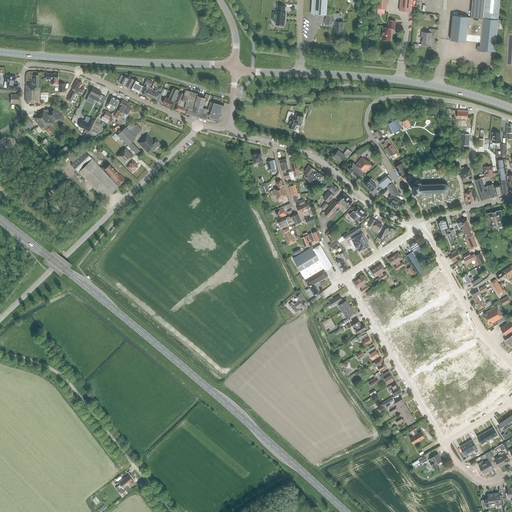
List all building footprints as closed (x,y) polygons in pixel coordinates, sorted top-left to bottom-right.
[(311,0),(311,14),(326,15),(327,0),(311,0)] [(387,6),(387,0),(378,0),(378,12),(385,12),(385,6),(387,6)] [(411,12),(412,0),(399,0),(399,10),(411,12)] [(472,0),(471,18),(468,17),(453,15),(451,40),(466,41),(466,40),(480,42),(480,46),(480,50),(485,50),(495,51),(498,20),(493,19),(493,18),(498,19),(499,0),(472,0)] [(276,18),(276,25),(284,25),(284,17),(285,17),(285,11),(284,11),(285,6),(278,5),(277,11),(277,13),(273,13),(273,17),(276,18)] [(343,22),(339,21),(339,13),(333,13),(333,15),(330,15),(330,22),(335,22),(334,33),(342,33),(343,22)] [(390,40),(391,34),(391,29),(395,29),(395,21),(389,20),(388,28),(383,27),(381,39),(390,40)] [(437,38),(438,30),(429,29),(429,33),(422,32),(421,37),(423,37),(422,45),(430,45),(431,35),(437,36),(437,38)] [(58,85),(58,74),(46,73),(46,79),(52,79),(52,85),(58,85)] [(40,106),(40,101),(39,101),(39,87),(39,75),(33,75),(33,82),(31,82),(31,85),(25,85),(25,101),(36,101),(36,106),(40,106)] [(16,77),(6,76),(5,81),(8,82),(7,88),(17,89),(18,83),(15,83),(16,77)] [(143,86),(140,85),(138,84),(139,82),(128,77),(127,78),(123,76),(120,83),(125,85),(139,93),(143,86)] [(84,89),(80,87),(81,85),(80,85),(81,83),(77,80),(72,89),(71,91),(68,98),(67,100),(71,102),(72,100),(74,101),(77,95),(75,94),(76,91),(82,94),(84,89)] [(149,87),(148,88),(146,87),(142,94),(146,96),(148,92),(149,93),(151,88),(149,87)] [(173,102),(178,90),(173,87),(168,99),(165,98),(162,103),(170,107),(172,101),(173,102)] [(89,95),(88,97),(99,102),(102,104),(106,97),(100,94),(101,92),(92,88),(89,95)] [(153,89),(152,89),(151,88),(149,93),(148,92),(146,96),(156,101),(160,93),(157,92),(157,91),(155,90),(155,91),(152,90),(153,89)] [(204,98),(196,96),(197,93),(185,90),(184,94),(182,101),(186,102),(184,108),(186,108),(185,110),(186,110),(185,113),(187,114),(206,120),(207,118),(208,113),(206,113),(207,109),(204,108),(205,106),(204,106),(205,102),(206,99),(204,98)] [(182,101),(184,94),(179,93),(177,98),(179,99),(177,104),(175,110),(180,112),(181,112),(185,113),(186,110),(185,110),(186,108),(184,108),(186,102),(182,101)] [(11,94),(11,100),(11,104),(19,104),(19,94),(11,94)] [(116,108),(119,101),(111,96),(109,101),(107,104),(116,108)] [(120,105),(113,116),(118,119),(119,117),(119,116),(122,112),(127,103),(122,100),(119,105),(120,105)] [(208,113),(207,118),(217,121),(219,120),(221,113),(224,106),(213,103),(214,101),(212,101),(210,107),(209,107),(208,108),(207,109),(206,113),(208,113)] [(122,112),(119,116),(122,118),(123,117),(125,119),(128,114),(129,112),(130,112),(132,108),(131,107),(131,106),(127,103),(122,112)] [(61,121),(64,119),(61,114),(61,115),(56,108),(50,112),(47,108),(45,110),(54,122),(59,119),(61,121)] [(50,135),(54,131),(50,126),(54,122),(44,110),(33,119),(41,129),(43,127),(50,135)] [(467,118),(468,111),(457,110),(457,118),(467,118)] [(109,119),(111,114),(106,111),(103,117),(109,119)] [(301,125),(304,115),(296,113),(295,119),(290,118),(289,122),(290,123),(289,127),(294,129),(296,124),(301,125)] [(89,131),(94,120),(90,118),(88,123),(81,120),(78,126),(89,131)] [(391,135),(402,129),(396,118),(385,124),(391,135)] [(411,126),(408,119),(402,122),(404,128),(411,126)] [(33,124),(29,120),(23,126),(27,130),(33,124)] [(125,127),(117,134),(127,145),(131,141),(135,138),(134,137),(141,130),(136,124),(135,126),(131,123),(126,128),(125,127)] [(378,139),(382,136),(378,130),(374,133),(378,139)] [(500,132),(492,132),(492,142),(493,142),(494,143),(496,143),(496,142),(501,143),(501,138),(500,138),(500,132)] [(153,151),(160,145),(155,140),(154,141),(147,134),(138,143),(147,153),(151,149),(153,151)] [(468,146),(470,135),(462,134),(460,145),(468,146)] [(397,153),(392,144),(388,138),(384,141),(383,139),(379,141),(389,157),(392,155),(394,159),(399,156),(397,153)] [(71,146),(69,144),(60,151),(62,153),(71,146)] [(362,157),(363,157),(372,149),(368,144),(358,152),(362,157)] [(77,148),(68,157),(69,159),(73,163),(71,164),(78,172),(104,199),(117,186),(103,170),(84,151),(82,153),(80,151),(77,148)] [(132,172),(137,166),(132,161),(130,163),(128,161),(133,156),(125,148),(117,156),(124,164),(125,164),(127,165),(126,166),(132,172)] [(348,158),(352,152),(347,149),(343,154),(338,150),(333,157),(340,162),(345,156),(348,158)] [(264,166),(263,161),(261,152),(257,154),(257,153),(252,154),(254,163),(257,163),(259,167),(264,166)] [(496,156),(497,160),(502,193),(504,193),(504,194),(509,193),(508,187),(504,159),(503,155),(496,156)] [(372,165),(363,157),(362,157),(355,165),(353,163),(348,168),(352,173),(357,167),(364,173),(372,165)] [(286,159),(279,160),(280,165),(281,170),(282,170),(283,173),(286,172),(285,169),(288,169),(287,166),(287,164),(286,159)] [(301,172),(300,172),(298,159),(290,160),(292,171),(293,171),(294,177),(299,176),(302,175),(301,172)] [(266,161),(268,169),(269,169),(269,172),(275,170),(275,168),(273,160),(266,161)] [(407,172),(402,163),(394,167),(399,176),(407,172)] [(109,164),(104,169),(111,176),(110,177),(113,180),(114,180),(119,185),(121,182),(123,182),(124,181),(124,180),(124,179),(119,174),(109,164)] [(320,179),(322,176),(315,170),(309,165),(304,172),(306,173),(305,175),(305,178),(308,180),(308,179),(313,182),(313,183),(314,184),(308,188),(312,192),(319,186),(316,183),(316,182),(317,183),(320,179)] [(461,179),(471,174),(467,166),(458,171),(461,179)] [(492,166),(484,167),(484,172),(484,177),(492,176),(492,177),(495,176),(495,173),(493,173),(492,166)] [(365,174),(364,173),(357,167),(352,173),(356,177),(360,180),(365,174)] [(387,175),(378,182),(381,186),(380,186),(383,189),(392,182),(387,175)] [(371,190),(376,185),(372,182),(374,180),(371,178),(370,180),(365,185),(371,190)] [(475,181),(475,182),(481,201),(490,198),(487,189),(485,190),(481,178),(475,180),(475,181)] [(277,199),(287,195),(284,185),(283,185),(280,180),(276,181),(278,187),(273,189),(277,199)] [(447,191),(449,189),(449,186),(447,184),(444,183),(421,184),(421,180),(413,181),(413,186),(419,186),(420,192),(419,192),(419,193),(422,193),(423,193),(441,192),(442,192),(443,192),(445,192),(447,191)] [(328,202),(335,194),(339,190),(331,183),(329,185),(327,183),(325,186),(327,189),(328,188),(330,189),(329,191),(323,197),(328,202)] [(394,196),(399,194),(392,183),(388,186),(394,196)] [(269,191),(267,184),(261,186),(263,193),(269,191)] [(490,198),(496,196),(493,184),(487,186),(490,198)] [(297,198),(298,198),(298,195),(295,185),(290,186),(292,197),(293,197),(293,199),(294,202),(298,201),(297,198)] [(471,201),(472,201),(471,193),(471,192),(464,193),(465,204),(471,203),(471,201)] [(346,209),(353,201),(344,194),(338,201),(346,209)] [(387,204),(397,209),(401,201),(392,196),(387,204)] [(315,215),(314,213),(313,209),(310,201),(306,203),(297,208),(299,212),(307,209),(310,215),(311,217),(313,216),(315,215)] [(329,217),(340,205),(335,201),(324,213),(329,217)] [(287,209),(292,207),(290,203),(278,209),(279,210),(275,211),(279,218),(286,215),(283,209),(286,207),(287,209)] [(363,219),(367,215),(358,206),(353,211),(349,215),(354,220),(356,218),(360,222),(363,219)] [(504,223),(508,222),(507,219),(503,220),(501,210),(495,211),(493,212),(487,213),(490,226),(504,223)] [(289,225),(281,229),(289,244),(295,241),(293,238),(289,230),(290,230),(288,227),(290,226),(289,225),(295,222),(296,224),(301,221),(298,214),(296,215),(295,214),(292,216),(292,217),(290,218),(289,216),(286,218),(289,225)] [(315,220),(313,216),(311,217),(305,219),(307,224),(315,220)] [(281,229),(289,225),(286,218),(278,221),(281,229)] [(462,226),(463,229),(461,230),(462,233),(464,232),(464,231),(471,229),(467,218),(459,221),(460,221),(457,222),(457,223),(458,223),(459,227),(462,226)] [(379,230),(383,225),(376,221),(372,219),(368,226),(371,228),(370,229),(377,233),(380,230),(379,230)] [(447,233),(446,229),(449,228),(446,219),(437,222),(441,235),(447,233)] [(363,229),(360,225),(343,236),(345,240),(363,229)] [(380,233),(377,237),(379,238),(379,239),(383,241),(384,240),(384,239),(387,241),(394,237),(396,232),(396,231),(394,230),(394,229),(392,228),(391,228),(391,229),(385,226),(382,234),(380,233)] [(469,249),(477,246),(473,234),(471,229),(464,231),(464,232),(466,236),(464,237),(469,249)] [(315,241),(320,239),(317,231),(312,233),(315,241)] [(336,240),(331,233),(326,235),(331,243),(336,240)] [(365,248),(369,245),(362,233),(352,239),(359,251),(361,250),(362,252),(366,250),(365,248)] [(313,241),(314,241),(311,234),(308,235),(304,237),(308,246),(312,245),(312,244),(314,244),(313,241)] [(331,250),(340,245),(337,239),(328,245),(331,250)] [(420,248),(421,247),(417,240),(409,245),(413,252),(417,250),(419,253),(422,251),(420,248)] [(325,271),(333,266),(320,245),(313,249),(312,247),(301,254),(300,252),(295,255),(296,256),(293,258),(300,270),(300,271),(303,276),(305,278),(309,276),(313,282),(317,280),(318,282),(328,276),(325,271)] [(344,261),(349,258),(345,251),(340,254),(344,261)] [(451,260),(460,255),(458,251),(449,256),(451,260)] [(406,256),(418,275),(423,272),(410,252),(406,256)] [(477,266),(485,262),(481,253),(475,255),(474,254),(464,259),(466,264),(474,260),(477,266)] [(345,263),(341,258),(342,258),(339,254),(336,255),(339,259),(336,261),(340,266),(344,272),(344,271),(347,269),(348,269),(344,264),(345,263)] [(400,265),(405,262),(401,255),(395,258),(400,265)] [(395,258),(390,262),(395,269),(400,265),(395,258)] [(511,277),(511,276),(511,264),(502,271),(496,276),(500,281),(506,277),(508,280),(508,279),(509,281),(510,281),(511,279),(511,277)] [(382,267),(377,270),(382,277),(387,274),(382,267)] [(377,270),(372,274),(376,281),(382,277),(377,270)] [(436,272),(428,276),(432,282),(439,277),(436,272)] [(361,285),(368,279),(363,273),(353,281),(358,286),(360,284),(361,285)] [(467,284),(474,280),(472,277),(470,278),(467,273),(461,277),(465,283),(466,282),(467,284)] [(314,284),(318,282),(317,280),(313,282),(309,276),(305,278),(304,279),(310,288),(307,290),(310,294),(312,293),(314,295),(319,292),(314,284)] [(424,283),(426,282),(429,287),(432,285),(429,278),(428,279),(427,277),(423,279),(424,283)] [(439,277),(432,282),(435,287),(442,283),(439,277)] [(483,280),(481,277),(472,283),(474,286),(483,280)] [(499,294),(504,291),(496,279),(491,282),(499,294)] [(362,292),(371,287),(369,283),(360,288),(362,292)] [(480,296),(481,296),(477,289),(470,293),(473,298),(479,294),(480,296)] [(419,290),(414,293),(418,301),(423,298),(419,290)] [(382,295),(386,303),(393,299),(389,291),(382,295)] [(414,293),(408,297),(412,304),(418,301),(414,293)] [(482,297),(481,296),(480,296),(479,294),(473,298),(475,302),(474,302),(475,303),(475,302),(476,303),(482,299),(483,302),(485,300),(484,297),(482,297)] [(346,300),(343,302),(340,296),(330,302),(332,306),(337,303),(342,311),(350,307),(346,300)] [(510,302),(507,296),(500,300),(503,306),(510,302)] [(408,297),(403,300),(407,307),(412,304),(408,297)] [(377,298),(370,303),(373,308),(381,304),(377,298)] [(484,304),(483,302),(482,299),(476,303),(475,302),(475,303),(475,305),(477,304),(480,309),(485,306),(486,308),(492,304),(490,300),(484,304)] [(292,301),(289,305),(291,308),(292,307),(295,310),(294,311),(296,312),(298,310),(304,305),(302,303),(301,302),(299,300),(296,303),(295,304),(292,301)] [(381,304),(373,308),(377,314),(384,310),(381,304)] [(497,320),(503,317),(497,306),(483,314),(489,325),(497,320)] [(350,307),(342,311),(346,318),(354,313),(350,307)] [(458,311),(450,315),(454,321),(461,317),(458,311)] [(428,313),(422,316),(427,325),(431,323),(432,326),(435,325),(428,313)] [(422,316),(416,320),(423,331),(426,330),(424,327),(427,325),(422,316)] [(352,320),(350,317),(340,323),(342,326),(352,320)] [(461,317),(454,321),(457,326),(464,322),(461,317)] [(361,325),(358,320),(357,318),(350,323),(353,327),(354,327),(356,329),(354,330),(354,331),(356,333),(357,334),(358,333),(359,333),(363,330),(366,329),(363,324),(361,325)] [(511,323),(510,321),(500,329),(505,335),(511,330),(511,323)] [(437,335),(434,337),(439,346),(445,342),(438,331),(435,332),(437,335)] [(366,333),(365,334),(365,332),(359,336),(359,337),(357,339),(359,342),(362,340),(365,345),(371,342),(368,336),(368,337),(366,333)] [(511,334),(503,342),(505,346),(506,345),(507,346),(506,346),(508,348),(509,348),(511,345),(511,334)] [(429,336),(426,337),(433,349),(439,346),(434,337),(430,339),(429,336)] [(401,338),(394,342),(397,348),(404,343),(401,338)] [(404,343),(397,348),(400,353),(407,348),(404,343)] [(373,359),(379,355),(376,349),(374,346),(369,350),(366,351),(368,354),(369,354),(373,359)] [(407,348),(400,353),(403,358),(411,354),(407,348)] [(482,350),(476,356),(480,360),(486,354),(482,350)] [(486,354),(480,360),(485,365),(491,359),(486,354)] [(380,371),(387,367),(383,361),(381,358),(372,364),(374,367),(377,366),(378,368),(378,369),(379,371),(380,371)] [(458,360),(452,363),(457,370),(462,367),(458,360)] [(452,363),(447,366),(452,374),(457,370),(452,363)] [(447,366),(442,370),(446,377),(452,374),(447,366)] [(501,370),(495,376),(500,380),(506,374),(501,370)] [(388,384),(394,380),(390,374),(389,371),(380,376),(382,380),(384,378),(388,384)] [(506,374),(500,380),(504,385),(510,379),(506,374)] [(379,381),(376,377),(368,382),(370,386),(379,381)] [(499,389),(503,385),(496,378),(492,382),(499,389)] [(426,380),(419,384),(422,390),(430,385),(426,380)] [(483,382),(477,385),(480,392),(486,390),(483,382)] [(400,389),(399,388),(398,386),(397,386),(396,383),(387,388),(389,391),(391,390),(393,392),(393,393),(393,395),(394,395),(395,396),(401,392),(401,391),(401,390),(400,389)] [(430,385),(422,390),(425,395),(433,391),(430,385)] [(478,389),(472,392),(478,400),(483,397),(478,389)] [(472,392),(467,395),(472,404),(478,400),(472,392)] [(467,395),(462,399),(467,407),(472,404),(467,395)] [(394,400),(392,397),(382,403),(383,406),(394,400)] [(397,404),(401,410),(409,405),(406,399),(397,404)] [(438,400),(431,404),(434,410),(441,406),(438,400)] [(412,410),(409,405),(401,410),(404,415),(412,410)] [(441,406),(434,410),(437,415),(445,411),(441,406)] [(445,411),(437,415),(441,421),(448,416),(445,411)] [(381,418),(383,422),(391,418),(389,413),(381,418)] [(421,424),(417,418),(410,422),(413,428),(421,424)] [(505,428),(508,427),(504,420),(499,424),(503,430),(505,428)] [(413,428),(416,433),(424,429),(421,424),(413,428)] [(492,438),(497,435),(493,427),(488,430),(492,438)] [(424,429),(416,433),(420,439),(427,434),(424,429)] [(482,433),(487,441),(492,438),(488,430),(482,433)] [(487,441),(482,433),(477,437),(481,444),(487,441)] [(472,440),(466,443),(471,452),(474,450),(476,453),(478,451),(477,449),(472,440)] [(460,446),(465,456),(466,458),(469,457),(468,454),(471,452),(466,443),(460,446)] [(437,463),(442,460),(438,453),(430,458),(432,463),(431,464),(434,469),(439,466),(437,463)] [(504,464),(509,462),(504,453),(499,456),(504,464)] [(415,462),(412,463),(415,469),(419,467),(423,465),(422,463),(428,460),(425,455),(422,457),(419,459),(415,462)] [(499,467),(504,464),(499,456),(494,459),(499,467)] [(489,471),(494,468),(489,460),(484,463),(489,471)] [(489,471),(484,463),(482,461),(477,464),(479,466),(484,474),(489,471)] [(126,485),(127,484),(132,480),(128,475),(122,479),(118,482),(120,484),(116,488),(120,494),(121,494),(125,490),(123,488),(127,485),(126,485)] [(125,490),(121,494),(122,496),(127,493),(126,491),(130,488),(127,484),(126,485),(127,485),(123,488),(125,490)] [(499,505),(504,504),(503,497),(500,498),(499,492),(493,493),(495,503),(498,502),(499,505)] [(491,503),(495,503),(493,493),(487,494),(488,499),(485,500),(486,507),(491,506),(491,503)] [(97,495),(92,498),(97,503),(101,500),(97,495)]
